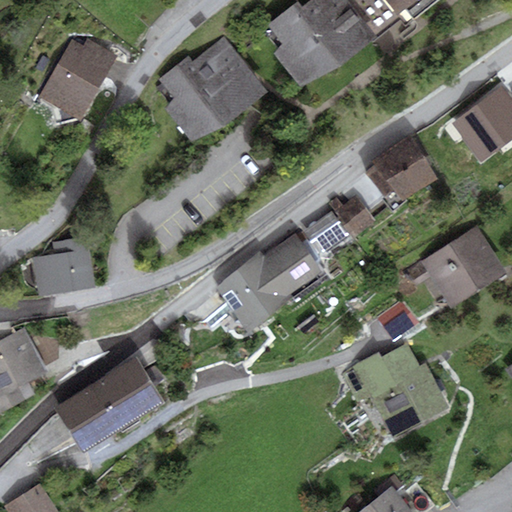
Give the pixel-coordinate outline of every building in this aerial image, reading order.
[(346,0),(309,0),(301,6),(298,1),(267,26),(281,43),(273,54),(299,86),(340,65),(377,37),(346,0)] [(398,14),(386,0),(346,0),(377,37),(401,18),(398,14)] [(386,0),(398,14),(404,9),(413,20),(438,0),(386,0)] [(84,45),(72,39),(39,97),(82,121),(119,56),(88,38),(84,45)] [(268,93),(222,38),(192,62),(187,57),(159,81),(173,99),(165,109),(190,141),(222,127),(268,93)] [(481,164),(511,140),(511,102),(501,88),(451,127),(481,164)] [(411,136),(374,160),(377,164),(395,190),(383,198),(392,211),(407,201),(406,199),(439,178),(411,136)] [(395,190),(377,164),(365,172),(383,198),(395,190)] [(336,198),(328,204),(354,238),(376,223),(356,196),(342,206),(336,198)] [(351,238),(332,211),(302,233),(321,260),(351,238)] [(507,273),(477,226),(421,262),(451,309),(507,273)] [(322,273),(295,234),(263,256),(290,294),(322,273)] [(55,254),(31,258),(38,297),(96,286),(87,237),(53,243),(55,254)] [(263,256),(260,251),(217,287),(249,335),(293,299),(290,294),(263,256)] [(402,301),(377,318),(394,341),(418,324),(402,301)] [(0,374),(39,355),(26,329),(0,342),(0,374)] [(378,352),(339,372),(356,405),(371,397),(392,438),(450,408),(426,363),(419,367),(407,343),(381,357),(378,352)] [(0,374),(0,413),(35,395),(29,382),(48,372),(39,355),(0,374)] [(165,403),(136,358),(54,409),(83,454),(165,403)] [(396,491),(402,486),(394,475),(374,491),(379,496),(392,486),(396,491)] [(416,483),(400,495),(412,511),(428,511),(435,507),(416,483)] [(56,511),(40,485),(3,507),(6,511),(56,511)] [(357,511),(412,511),(400,495),(396,491),(392,486),(379,496),(357,511)]
